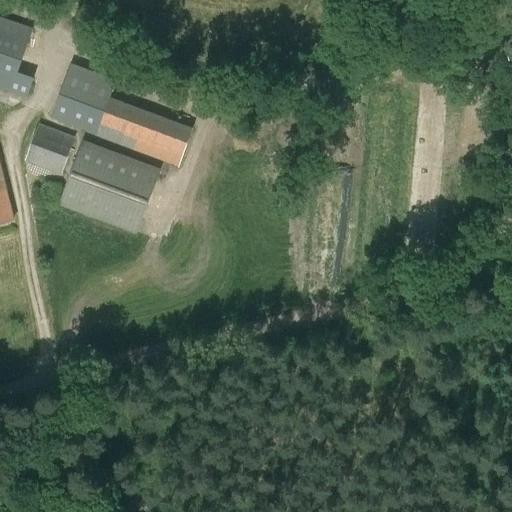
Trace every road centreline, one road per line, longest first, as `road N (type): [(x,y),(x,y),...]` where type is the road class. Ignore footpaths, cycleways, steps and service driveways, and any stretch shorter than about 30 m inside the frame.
road 1 (track): [(0,388),(453,278),(498,244),(511,199)]
road 2 (track): [(14,0),(109,64),(176,96),(223,102),(471,55)]
road 3 (track): [(108,511),(53,375)]
road 4 (track): [(507,0),(470,46),(511,91)]
